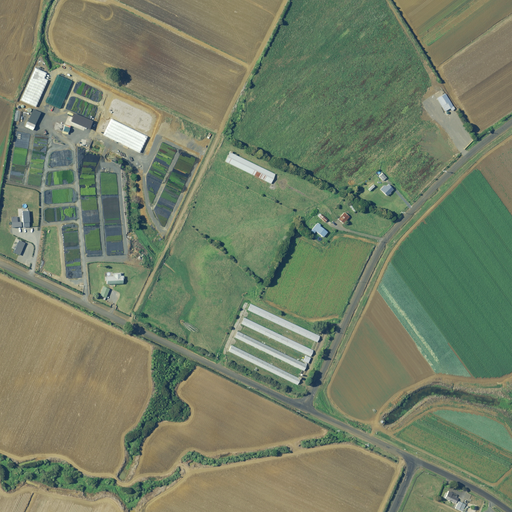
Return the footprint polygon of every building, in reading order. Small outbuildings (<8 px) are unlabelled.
[(447,97),(445,94),(437,99),(445,111),(449,108),(451,111),(454,109),(449,100),(445,103),(443,100),(447,97)] [(40,112),(33,109),(25,126),(33,130),(40,112)] [(468,137),(463,141),(452,126),(458,121),(455,117),(444,124),(461,148),(471,141),(468,137)] [(230,151),(229,152),(225,162),(270,184),(275,174),(231,153),(232,152),(230,151)] [(386,196),(388,194),(389,195),(391,193),(390,192),(393,190),(388,184),(385,187),(384,185),(380,190),(386,196)] [(327,219),(320,213),(318,216),(324,222),(327,219)] [(348,217),(343,213),(338,220),(342,224),(348,217)] [(319,225),(317,223),(310,231),(313,233),(315,231),(322,237),(327,232),(319,226),(319,225)] [(105,281),(106,281),(106,284),(123,284),(123,280),(123,276),(120,276),(120,273),(113,273),(113,277),(108,277),(105,277),(105,281)] [(104,301),(105,298),(109,289),(103,287),(99,296),(104,297),(103,300),(104,301)] [(319,336),(250,304),(248,310),(317,342),(319,336)] [(313,351),(244,318),(241,324),(310,357),(313,351)] [(306,365),(237,331),(234,337),(303,371),(306,365)] [(300,379),(231,345),(228,351),(297,385),(300,379)] [(452,493),(448,491),(444,499),(455,503),(457,498),(450,495),(452,493)] [(465,505),(458,501),(455,508),(463,511),(464,511),(465,510),(463,509),(465,505)]
